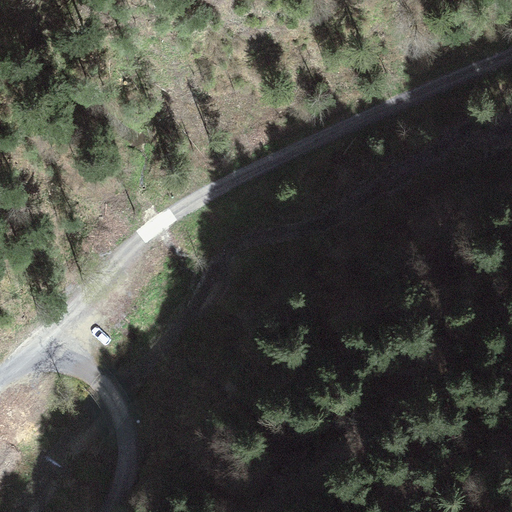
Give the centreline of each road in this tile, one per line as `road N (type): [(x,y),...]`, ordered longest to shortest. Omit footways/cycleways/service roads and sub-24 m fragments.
road 1 (track): [(511,49),(316,129),(175,212),(116,265),(50,358)]
road 2 (unclassified): [(109,511),(123,484),(127,438),(96,379),(50,358),(0,379)]
